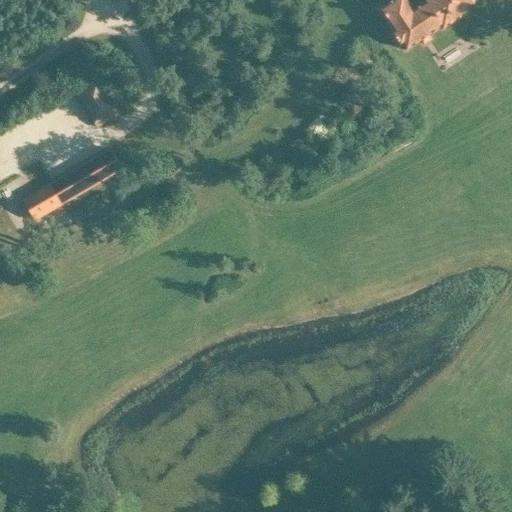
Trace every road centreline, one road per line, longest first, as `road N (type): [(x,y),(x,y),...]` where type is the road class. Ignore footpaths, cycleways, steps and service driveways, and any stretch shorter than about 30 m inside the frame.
road 1 (track): [(511,6),(488,3),(434,53),(353,73),(204,167),(94,0)]
road 2 (track): [(109,16),(0,88)]
